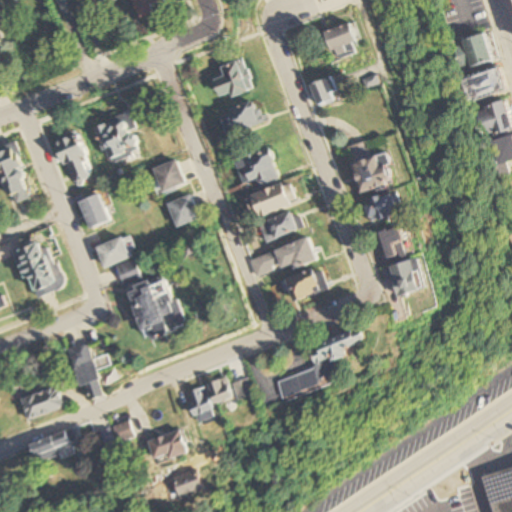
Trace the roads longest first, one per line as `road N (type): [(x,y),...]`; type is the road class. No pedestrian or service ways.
road 1 (residential): [(374,295),(0,447)]
road 2 (residential): [(374,295),(270,23),(299,0)]
road 3 (residential): [(273,336),(160,53)]
road 4 (residential): [(208,31),(0,119)]
road 5 (residential): [(103,308),(22,111)]
road 6 (secondary): [(511,409),(358,511)]
